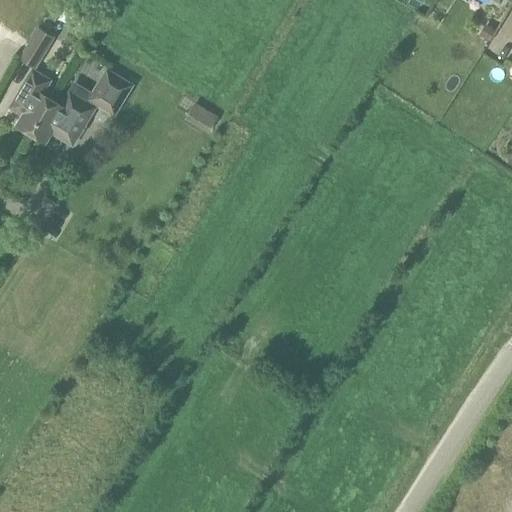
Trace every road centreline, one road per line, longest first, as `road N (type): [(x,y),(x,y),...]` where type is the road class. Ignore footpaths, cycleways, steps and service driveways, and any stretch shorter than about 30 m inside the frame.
road 1 (residential): [(270,0),(325,37),(366,103),(511,195)]
road 2 (residential): [(414,511),(511,353)]
